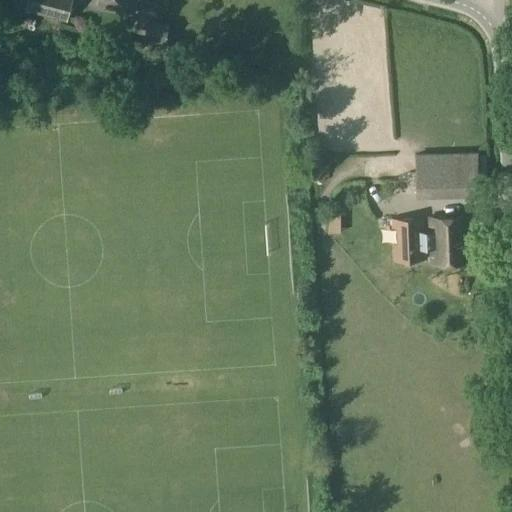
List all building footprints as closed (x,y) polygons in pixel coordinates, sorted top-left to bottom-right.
[(69,19),(73,0),(28,0),(27,8),(69,19)] [(165,42),(169,24),(150,21),(146,38),(165,42)] [(329,174),(393,173),(392,144),(329,145),(329,174)] [(417,196),(478,194),(477,152),(416,153),(417,196)] [(313,177),(328,174),(325,161),(310,164),(313,177)] [(388,207),(387,190),(354,192),(355,209),(388,207)] [(328,231),(342,231),(342,214),(328,214),(328,231)] [(426,249),(430,249),(430,262),(467,262),(466,216),(430,217),(430,227),(425,227),(417,228),(417,249),(426,249)] [(393,261),(427,260),(426,249),(417,249),(417,228),(425,227),(425,217),(391,218),(392,228),(397,228),(397,244),(392,244),(393,261)]
